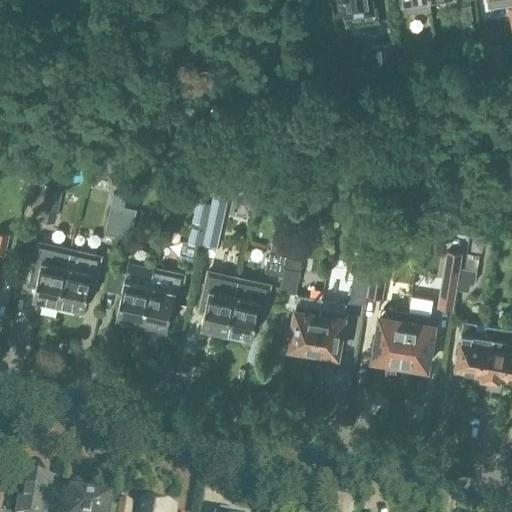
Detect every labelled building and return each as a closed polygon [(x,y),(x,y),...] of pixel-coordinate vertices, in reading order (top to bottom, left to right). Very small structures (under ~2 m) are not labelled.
[(335,0),(337,13),(345,12),(347,25),(378,20),(375,0),(335,0)] [(404,0),(406,12),(432,9),(430,0),(404,0)] [(456,0),(459,21),(473,19),(470,0),(456,0)] [(398,77),(394,43),(368,47),(372,80),(398,77)] [(487,47),(490,71),(504,69),(501,45),(487,47)] [(417,58),(415,48),(397,51),(400,78),(418,76),(417,70),(427,69),(426,56),(417,58)] [(37,184),(42,158),(28,156),(23,181),(37,184)] [(38,218),(56,221),(63,190),(60,189),(61,186),(58,181),(42,178),(39,193),(43,193),(38,218)] [(127,195),(113,193),(105,232),(119,234),(125,205),(127,195)] [(198,212),(196,212),(190,242),(202,244),(209,215),(210,215),(213,202),(201,199),(198,212)] [(125,205),(119,234),(131,237),(138,208),(125,205)] [(222,218),(210,215),(209,215),(202,244),(216,247),(222,218)] [(0,272),(0,270),(0,266),(3,253),(6,253),(10,232),(0,229),(0,272)] [(73,246),(37,238),(28,284),(36,286),(34,297),(60,303),(73,246)] [(283,276),(281,290),(297,293),(301,270),(300,270),(302,259),(300,258),(302,246),(289,244),(288,251),(283,276)] [(91,280),(97,281),(104,253),(73,246),(60,303),(85,308),(91,280)] [(283,276),(288,251),(269,248),(265,272),(283,276)] [(462,253),(449,251),(439,306),(453,309),(457,288),(460,267),(462,253)] [(465,268),(460,267),(457,288),(470,290),(471,283),(476,284),(480,254),(467,252),(465,268)] [(117,315),(142,321),(155,266),(154,266),(129,260),(126,277),(117,315)] [(177,315),(187,272),(155,264),(154,266),(155,266),(142,321),(167,327),(170,314),(177,315)] [(355,266),(349,301),(365,303),(370,269),(355,266)] [(202,325),(227,331),(239,274),(207,267),(197,310),(205,312),(202,325)] [(374,267),(369,294),(383,297),(388,269),(374,267)] [(273,282),(239,274),(227,331),(252,337),(258,310),(266,311),(273,282)] [(297,301),(297,304),(290,345),(314,349),(323,298),(299,294),(297,301)] [(348,302),(323,298),(314,349),(338,353),(345,312),(346,313),(348,302)] [(374,357),(379,358),(380,362),(388,363),(391,360),(401,361),(410,310),(394,307),(392,315),(381,313),(374,357)] [(401,361),(410,363),(412,367),(420,369),(423,365),(428,366),(436,323),(424,321),(426,313),(410,310),(401,361)] [(464,319),(462,334),(456,369),(479,373),(485,329),(476,328),(477,321),(464,319)] [(479,373),(483,374),(483,375),(500,378),(500,376),(507,377),(511,343),(511,333),(485,329),(479,373)] [(20,511),(48,511),(53,485),(25,481),(20,511)] [(108,511),(110,503),(92,500),(93,495),(74,492),(71,511),(108,511)] [(121,502),(119,511),(131,511),(133,504),(121,502)]
